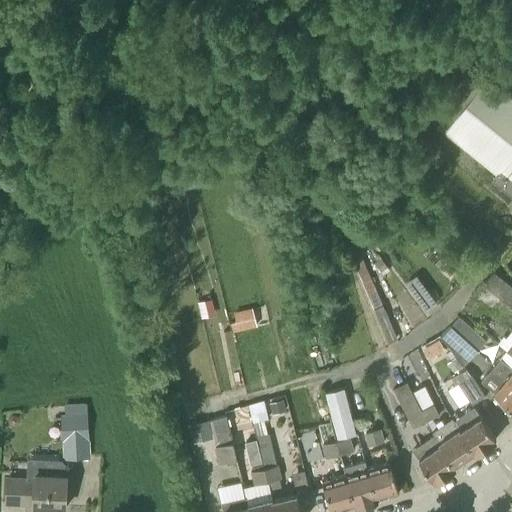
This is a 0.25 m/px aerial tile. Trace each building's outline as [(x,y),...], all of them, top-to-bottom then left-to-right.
[(494,78),(507,87),(511,80),(511,67),(506,63),(494,78)] [(511,96),(487,76),(486,77),(479,72),(474,79),(466,72),(439,105),(447,112),(435,126),(442,132),(443,131),(494,173),(491,177),(511,193),(511,96)] [(436,244),(424,256),(444,274),(456,262),(455,261),(436,244)] [(469,246),(455,261),(456,262),(471,276),(485,260),(469,246)] [(389,346),(398,340),(362,254),(352,259),(389,346)] [(382,272),(388,268),(389,268),(382,258),(375,263),(382,272)] [(473,294),(475,295),(484,303),(511,326),(511,287),(492,271),(473,294)] [(211,289),(197,292),(202,318),(217,315),(211,289)] [(484,303),(475,295),(467,304),(477,312),(484,303)] [(229,322),(232,332),(257,325),(252,307),(232,312),(234,321),(229,322)] [(459,315),(450,325),(467,341),(477,350),(478,350),(483,344),(486,340),(459,315)] [(441,333),(466,364),(478,350),(477,350),(467,341),(450,325),(441,333)] [(446,349),(440,339),(424,348),(429,357),(446,349)] [(493,365),(511,380),(511,353),(506,348),(500,357),(493,365)] [(400,358),(416,387),(432,378),(417,349),(400,358)] [(456,384),(459,382),(471,374),(472,374),(467,368),(465,369),(456,356),(451,359),(447,362),(454,372),(456,371),(458,373),(452,377),(456,384)] [(511,380),(493,365),(487,373),(480,381),(495,393),(511,406),(511,380)] [(473,403),(486,396),(471,374),(459,382),(473,403)] [(406,381),(392,388),(412,428),(427,420),(421,409),(412,391),(411,392),(406,381)] [(428,383),(415,388),(422,405),(434,400),(428,383)] [(357,432),(349,385),(329,388),(337,436),(357,432)] [(283,398),(269,401),(272,413),(286,410),(283,398)] [(421,409),(427,420),(432,417),(439,414),(432,403),(421,409)] [(86,404),(69,405),(67,405),(67,414),(62,414),(64,456),(89,456),(88,442),(87,442),(86,404)] [(474,406),(454,419),(453,419),(475,453),(496,439),(474,406)] [(226,414),(208,418),(215,446),(233,442),(226,414)] [(434,433),(433,434),(455,467),(456,466),(454,464),(474,451),(475,453),(453,419),(454,419),(452,416),(438,426),(433,429),(432,430),(434,433)] [(438,426),(432,417),(427,420),(433,429),(438,426)] [(212,437),(208,418),(188,423),(192,441),(212,437)] [(265,467),(268,481),(281,478),(278,464),(276,464),(269,433),(263,434),(259,419),(253,421),(265,467)] [(321,444),(325,458),(340,454),(336,439),(331,420),(317,424),(323,443),(321,444)] [(367,446),(383,441),(379,428),(363,432),(367,446)] [(455,467),(433,434),(412,448),(434,481),(455,467)] [(353,450),(349,435),(336,439),(340,454),(353,450)] [(237,459),(233,442),(215,446),(219,463),(237,459)] [(345,473),(344,473),(354,506),(354,505),(355,508),(378,501),(377,499),(367,468),(367,466),(364,458),(344,464),(347,474),(346,475),(345,473)] [(367,466),(367,468),(377,499),(399,492),(389,459),(367,466)] [(64,475),(64,462),(26,460),(25,475),(8,475),(7,501),(34,502),(34,508),(65,509),(66,475),(64,475)] [(265,467),(250,471),(253,484),(253,485),(267,481),(268,481),(265,467)] [(332,511),(354,506),(344,473),(322,480),(331,511),(332,511)] [(245,496),(248,505),(249,511),(275,511),(272,499),(272,497),(267,481),(253,485),(253,484),(243,486),(245,496)] [(295,494),(272,499),(275,511),(301,511),(297,493),(295,494)] [(249,511),(248,505),(245,496),(221,502),(223,511),(249,511)]
